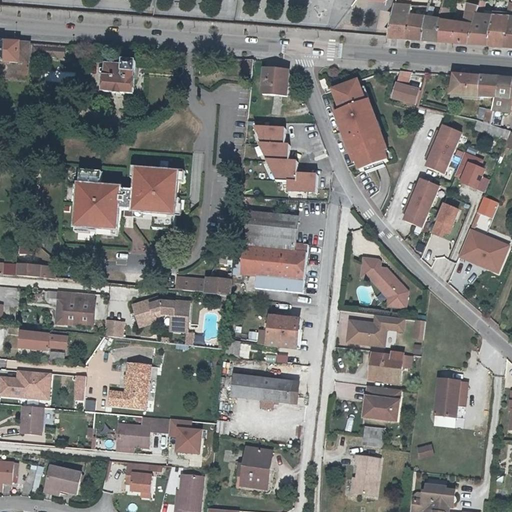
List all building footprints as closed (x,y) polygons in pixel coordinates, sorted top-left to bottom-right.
[(472,42),(484,1),(478,0),(472,0),(471,20),(446,19),(441,40),(472,42)] [(491,43),(496,19),(497,15),(486,14),(489,0),(483,0),(484,1),(472,42),(491,43)] [(405,16),(407,5),(398,5),(396,15),(405,16)] [(407,5),(405,16),(414,17),(417,6),(407,5)] [(410,37),(414,17),(405,16),(396,15),(392,36),(410,37)] [(426,39),(431,18),(414,17),(410,37),(426,39)] [(446,19),(431,18),(426,39),(441,40),(446,19)] [(508,45),(511,23),(511,20),(496,19),(491,43),(508,45)] [(0,60),(23,63),(31,63),(31,60),(32,44),(0,41),(0,60)] [(37,45),(32,44),(31,60),(42,61),(42,57),(42,56),(36,56),(37,45)] [(66,47),(37,45),(36,56),(42,56),(42,57),(65,58),(66,47)] [(253,61),(239,60),(238,79),(251,80),(253,61)] [(123,62),(123,67),(107,65),(105,92),(135,95),(137,62),(123,62)] [(287,96),(290,72),(264,69),(262,94),(287,96)] [(57,71),(56,81),(74,83),(75,73),(57,71)] [(419,103),(424,89),(409,85),(413,72),(402,71),(395,97),(419,103)] [(496,101),(500,79),(456,75),(453,94),(496,101)] [(325,77),(319,79),(323,87),(328,85),(325,77)] [(359,79),(333,89),(341,110),(338,111),(340,119),(346,134),(349,141),(348,141),(356,161),(357,161),(361,170),(389,159),(386,150),(388,149),(380,129),(379,129),(375,121),(378,120),(370,99),(367,100),(359,79)] [(511,79),(500,79),(496,101),(494,112),(502,114),(511,115),(511,108),(511,79)] [(478,108),(475,118),(489,122),(492,111),(478,108)] [(502,114),(494,112),(491,127),(499,129),(502,114)] [(508,145),(511,135),(511,133),(499,129),(491,127),(480,123),(476,133),(502,141),(502,143),(508,145)] [(447,175),(465,134),(446,126),(443,132),(441,138),(437,137),(430,153),(434,155),(431,161),(429,167),(447,175)] [(289,130),(257,128),(265,146),(273,163),(272,163),(282,183),(293,183),(292,192),(320,194),(321,178),(300,177),(301,164),(292,164),(293,148),(288,147),(289,130)] [(484,169),(480,168),(483,161),(465,153),(455,176),(461,178),(459,182),(483,192),(489,180),(481,177),(484,169)] [(103,172),(82,170),(78,225),(120,228),(121,210),(135,211),(135,212),(156,214),(155,229),(177,230),(181,173),(138,170),(137,191),(123,190),(123,188),(102,187),(103,172)] [(424,229),(442,188),(423,180),(421,186),(418,192),(415,190),(408,207),(411,208),(408,214),(406,221),(424,229)] [(498,203),(484,197),(478,211),(492,217),(498,203)] [(433,227),(434,227),(432,233),(443,238),(445,232),(449,233),(459,210),(443,203),(433,227)] [(299,218),(251,214),(244,274),(258,276),(257,289),(305,294),(310,255),(296,254),(299,218)] [(509,246),(471,230),(460,256),(498,272),(509,246)] [(380,259),(365,257),(362,276),(371,277),(390,297),(389,306),(408,308),(410,291),(393,273),(387,272),(388,267),(380,259)] [(0,274),(19,276),(20,266),(0,264),(0,274)] [(57,268),(20,266),(19,276),(57,279),(57,268)] [(232,281),(179,277),(178,289),(231,294),(232,281)] [(97,295),(62,292),(61,301),(68,301),(66,325),(95,328),(97,304),(96,303),(97,295)] [(43,294),(34,294),(34,303),(43,302),(43,294)] [(165,303),(162,304),(159,305),(154,306),(153,301),(137,306),(143,328),(159,323),(158,319),(165,317),(175,318),(180,318),(180,327),(184,328),(191,329),(193,304),(178,302),(178,304),(165,303)] [(404,330),(406,318),(377,315),(376,326),(372,325),(372,323),(352,320),(349,342),(386,346),(388,328),(404,330)] [(180,318),(175,318),(174,333),(191,334),(191,329),(184,328),(180,327),(180,318)] [(261,332),(259,343),(267,344),(267,345),(296,348),(300,320),(271,318),(269,333),(261,332)] [(126,323),(108,321),(107,336),(125,338),(126,323)] [(425,338),(426,326),(417,325),(416,337),(425,338)] [(50,350),(52,336),(24,333),(22,347),(50,350)] [(241,356),(243,342),(230,341),(229,355),(241,356)] [(394,353),(394,357),(376,355),(374,379),(402,382),(405,354),(394,353)] [(406,355),(404,367),(412,368),(413,356),(406,355)] [(112,392),(111,408),(149,411),(153,366),(132,365),(130,393),(112,392)] [(0,398),(49,403),(52,373),(16,370),(15,378),(0,376),(0,398)] [(263,400),(266,377),(237,374),(234,397),(263,400)] [(83,403),(86,377),(76,376),(73,401),(83,403)] [(263,400),(299,405),(302,381),(295,381),(266,377),(263,400)] [(436,418),(458,420),(462,383),(440,381),(436,418)] [(462,383),(458,420),(466,421),(470,384),(462,383)] [(401,402),(403,390),(370,386),(369,397),(372,398),(369,418),(394,421),(396,401),(401,402)] [(44,436),(47,409),(24,407),(22,434),(44,436)] [(229,436),(229,421),(223,421),(224,411),(217,411),(216,436),(229,436)] [(172,435),(173,420),(146,418),(145,428),(122,426),(121,447),(137,448),(152,450),(153,431),(161,432),(161,434),(172,435)] [(179,435),(181,421),(174,420),(173,420),(172,435),(179,435)] [(383,448),(386,430),(368,427),(365,445),(383,448)] [(206,433),(183,431),(181,453),(203,456),(206,433)] [(417,447),(419,459),(434,456),(432,445),(417,447)] [(245,484),(266,488),(269,475),(272,475),(275,453),(250,449),(245,484)] [(359,481),(357,495),(378,498),(383,462),(359,458),(358,467),(361,467),(359,481)] [(16,464),(0,461),(0,492),(4,493),(5,484),(5,482),(14,483),(16,464)] [(151,464),(129,462),(128,480),(134,481),(134,485),(133,491),(144,492),(154,492),(155,476),(150,476),(151,470),(151,464)] [(49,487),(68,491),(79,494),(84,473),(53,466),(49,487)] [(29,468),(24,489),(30,491),(36,469),(29,468)] [(36,482),(34,492),(38,493),(43,474),(38,473),(36,482)] [(203,511),(207,478),(186,475),(184,491),(182,509),(179,509),(178,511),(203,511)] [(68,491),(49,487),(48,493),(62,496),(63,495),(67,495),(68,491)] [(446,511),(447,509),(455,510),(456,493),(448,492),(448,490),(429,487),(428,495),(425,495),(424,503),(416,502),(414,511),(446,511)]
